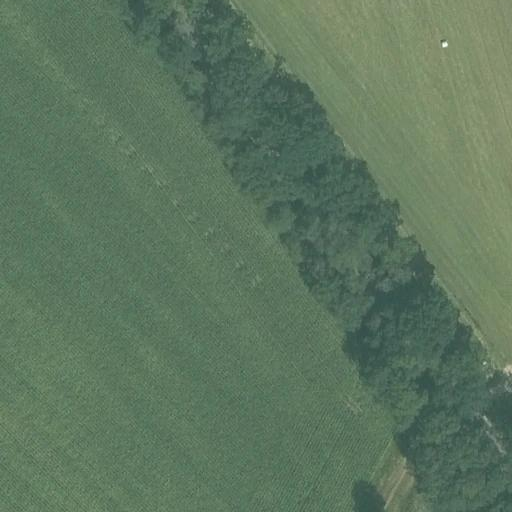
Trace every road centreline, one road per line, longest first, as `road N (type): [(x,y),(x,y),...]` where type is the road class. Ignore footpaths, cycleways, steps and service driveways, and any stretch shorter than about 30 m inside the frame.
road 1 (unclassified): [(511,467),(165,0)]
road 2 (track): [(454,382),(381,511)]
